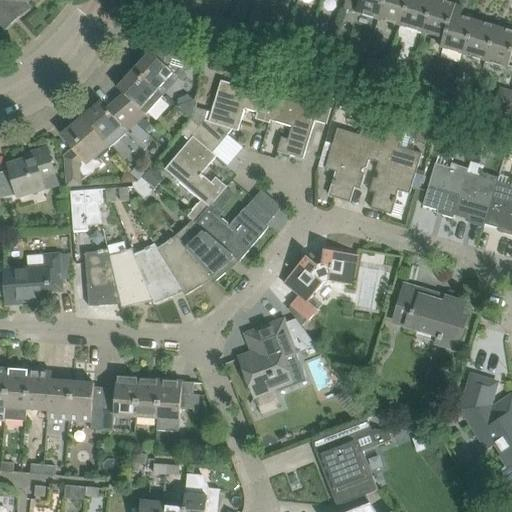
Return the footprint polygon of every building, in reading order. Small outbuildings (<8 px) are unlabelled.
[(28,0),(0,0),(0,28),(1,30),(20,13),(17,10),(28,0)] [(346,0),(344,9),(379,19),(384,0),(346,0)] [(408,0),(384,0),(379,19),(400,26),(408,0)] [(431,0),(408,0),(400,26),(422,32),(431,0)] [(441,0),(431,0),(422,32),(443,39),(444,39),(454,4),(441,0)] [(173,15),(176,6),(165,3),(162,11),(173,15)] [(443,39),(441,47),(463,54),(474,19),(461,16),(464,7),(454,4),(444,39),(443,39)] [(189,10),(176,6),(173,15),(187,19),(189,10)] [(218,28),(220,19),(209,16),(206,25),(218,28)] [(233,23),(220,19),(218,28),(230,32),(233,23)] [(496,26),(474,19),(463,54),(486,61),(496,26)] [(511,55),(511,30),(496,26),(486,61),(508,68),(509,65),(511,55)] [(250,38),(261,41),(264,32),(252,29),(250,38)] [(277,36),(264,32),(261,41),(274,45),(277,36)] [(157,91),(164,97),(193,63),(194,61),(202,63),(205,52),(200,51),(163,40),(158,58),(151,52),(134,70),(157,91)] [(293,51),(306,55),(309,46),(296,42),(293,51)] [(320,49),(309,46),(306,55),(318,58),(320,49)] [(336,48),(333,56),(341,59),(345,52),(336,48)] [(363,72),(375,75),(378,67),(366,63),(363,72)] [(124,94),(116,101),(137,123),(143,117),(147,114),(164,97),(157,91),(134,70),(118,88),(124,94)] [(195,107),(193,120),(200,126),(220,144),(228,136),(233,129),(238,131),(245,108),(261,113),(259,120),(270,123),(271,120),(277,97),(279,90),(281,85),(283,77),(266,72),(260,92),(247,88),(221,81),(212,112),(195,107)] [(394,81),(406,85),(409,76),(397,72),(394,81)] [(422,80),(409,76),(406,85),(419,88),(422,80)] [(438,94),(450,98),(453,89),(441,85),(438,94)] [(493,111),(506,114),(511,92),(511,91),(500,88),(493,111)] [(465,93),(453,89),(450,98),(463,102),(465,93)] [(271,120),(292,126),(288,142),(281,140),(278,151),(304,159),(315,120),(327,124),(334,99),(322,95),(320,103),(279,90),(277,97),(271,120)] [(340,94),(337,102),(342,104),(347,101),(348,97),(340,94)] [(178,107),(193,120),(195,107),(196,101),(194,101),(188,96),(179,99),(178,107)] [(137,123),(116,101),(107,108),(102,102),(83,117),(109,147),(137,123)] [(338,128),(332,148),(369,159),(369,160),(374,161),(386,120),(366,114),(363,125),(362,125),(360,130),(361,130),(360,135),(338,128)] [(109,147),(83,117),(63,135),(80,155),(77,157),(76,156),(65,157),(67,187),(81,186),(80,181),(82,181),(105,162),(99,155),(109,147)] [(137,123),(145,130),(150,123),(143,117),(137,123)] [(193,220),(196,223),(227,186),(219,179),(214,184),(202,174),(217,156),(213,152),(220,144),(199,126),(193,120),(182,133),(190,140),(165,169),(202,200),(188,216),(193,220)] [(406,126),(386,120),(374,161),(379,163),(379,162),(416,173),(422,153),(400,147),(406,126)] [(428,133),(419,130),(416,143),(418,144),(422,145),(424,146),(428,133)] [(467,136),(464,144),(475,147),(477,139),(467,136)] [(505,156),(508,148),(498,145),(495,154),(505,156)] [(10,170),(0,172),(0,200),(18,195),(18,197),(46,189),(42,179),(56,175),(47,148),(33,152),(34,156),(24,159),(8,164),(10,170)] [(332,148),(326,168),(337,172),(335,180),(334,180),(333,184),(333,185),(330,196),(351,202),(355,187),(361,189),(365,175),(361,174),(363,169),(367,167),(369,160),(369,159),(332,148)] [(410,193),(416,173),(379,162),(379,163),(377,170),(379,174),(377,178),(374,177),(370,191),(376,193),(371,208),(392,214),(395,203),(396,203),(397,198),(396,198),(399,190),(410,193)] [(454,218),(468,168),(458,165),(452,163),(451,167),(436,163),(423,206),(438,210),(437,213),(454,218)] [(137,167),(131,173),(139,181),(145,174),(137,167)] [(152,168),(143,178),(153,187),(162,177),(152,168)] [(468,222),(484,227),(499,178),(488,174),(483,172),(482,177),(468,173),(469,169),(468,168),(454,218),(455,215),(469,219),(468,222)] [(125,175),(123,179),(123,184),(138,182),(131,173),(129,171),(125,175)] [(138,183),(134,188),(135,188),(146,200),(156,189),(153,187),(143,178),(138,183)] [(500,178),(499,178),(484,227),(485,228),(486,224),(500,228),(499,232),(511,235),(511,181),(510,185),(499,182),(500,178)] [(196,223),(241,261),(269,227),(266,225),(274,216),(254,199),(246,208),(245,208),(230,225),(218,215),(222,209),(214,203),(228,187),(227,186),(196,223)] [(129,188),(120,189),(121,202),(130,201),(129,188)] [(116,189),(107,189),(108,203),(117,202),(116,189)] [(94,190),(71,192),(73,232),(89,231),(88,225),(88,215),(101,214),(99,203),(95,203),(94,190)] [(103,190),(94,190),(95,203),(99,203),(104,203),(103,191),(103,190)] [(210,275),(213,279),(215,282),(239,261),(240,262),(241,261),(196,223),(193,220),(177,235),(181,240),(181,241),(210,275)] [(169,243),(159,249),(158,249),(182,288),(181,288),(184,292),(186,296),(213,279),(210,275),(181,241),(181,240),(177,235),(173,239),(172,239),(168,242),(169,243)] [(99,252),(86,253),(90,307),(121,304),(120,300),(121,300),(111,255),(109,249),(107,242),(97,245),(99,252)] [(120,300),(121,304),(122,308),(153,301),(151,296),(152,296),(134,254),(135,254),(133,248),(127,250),(127,249),(125,242),(109,246),(109,249),(111,255),(121,300),(120,300)] [(151,296),(153,301),(154,304),(184,292),(181,288),(182,288),(158,249),(159,249),(155,244),(150,247),(150,246),(146,249),(135,254),(134,254),(152,296),(151,296)] [(307,256),(284,283),(299,295),(291,305),(292,306),(289,309),(303,326),(308,320),(309,320),(317,310),(308,302),(324,283),(329,281),(354,285),(359,255),(324,249),(324,255),(321,255),(313,257),(311,259),(307,256)] [(6,279),(7,294),(7,300),(22,299),(22,301),(51,299),(51,291),(63,290),(62,275),(61,254),(45,255),(46,267),(5,270),(6,279)] [(465,303),(405,285),(394,322),(439,335),(437,343),(457,349),(464,325),(459,324),(465,303)] [(254,353),(240,358),(255,397),(276,389),(277,392),(307,381),(297,355),(318,347),(297,320),(286,324),(284,320),(247,334),(254,353)] [(0,420),(5,421),(5,420),(9,369),(0,368),(0,420)] [(26,421),(27,409),(30,370),(9,369),(5,420),(26,421)] [(27,409),(48,410),(49,411),(51,380),(52,380),(52,372),(30,370),(27,409)] [(497,383),(472,375),(462,409),(488,449),(496,443),(504,455),(502,456),(508,466),(511,463),(511,395),(492,409),(490,406),(497,383)] [(115,415),(137,417),(139,378),(117,377),(116,388),(105,387),(104,396),(102,431),(114,431),(115,415)] [(158,418),(161,380),(139,378),(137,417),(158,418)] [(48,419),(70,420),(73,382),(52,380),(51,380),(49,411),(48,410),(48,419)] [(194,395),(195,383),(194,383),(193,387),(183,387),(183,381),(161,380),(158,418),(157,430),(179,432),(181,407),(199,408),(200,395),(194,395)] [(73,382),(70,420),(92,422),(91,430),(102,431),(104,396),(94,395),(95,383),(73,382)] [(379,411),(391,402),(381,386),(368,394),(379,411)] [(359,401),(346,412),(354,421),(366,411),(359,401)] [(367,417),(312,439),(338,506),(341,505),(366,495),(379,490),(373,475),(369,477),(359,453),(364,451),(392,440),(390,435),(372,428),(367,417)] [(215,440),(206,450),(216,460),(226,449),(215,440)] [(134,453),(133,463),(141,463),(146,464),(147,454),(134,453)] [(1,471),(14,472),(15,463),(2,463),(1,471)] [(167,474),(167,465),(155,464),(154,473),(167,474)] [(32,465),(31,473),(44,474),(44,466),(32,465)] [(167,474),(179,475),(180,466),(167,465),(167,474)] [(57,467),(44,466),(44,474),(56,475),(57,467)] [(185,505),(184,511),(217,511),(220,489),(208,488),(203,475),(188,474),(185,505)] [(119,482),(118,490),(130,490),(131,482),(119,482)] [(45,497),(46,487),(36,486),(35,496),(45,497)] [(66,499),(86,500),(87,488),(67,486),(66,499)] [(99,489),(87,488),(86,500),(87,497),(99,498),(99,489)] [(162,511),(164,503),(142,501),(140,511),(162,511)] [(164,503),(162,511),(184,511),(185,505),(164,503)] [(347,511),(393,511),(392,511),(376,511),(371,503),(369,504),(347,511)]
